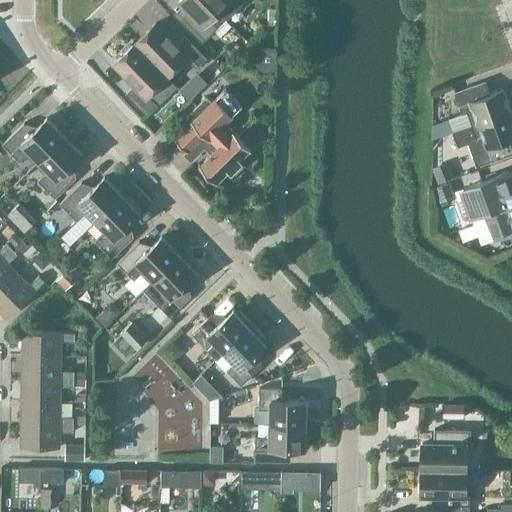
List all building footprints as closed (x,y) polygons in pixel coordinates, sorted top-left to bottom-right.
[(202,42),(226,18),(208,0),(178,0),(194,17),(186,25),(202,42)] [(208,0),(226,18),(244,0),(208,0)] [(155,22),(135,42),(167,76),(187,57),(196,66),(206,57),(185,35),(176,44),(155,22)] [(259,47),(259,33),(249,42),(239,52),(259,73),(259,72),(259,47)] [(167,76),(135,42),(114,62),(135,84),(126,92),(147,114),(157,105),(147,95),(167,76)] [(275,72),(276,47),(259,47),(259,72),(275,72)] [(471,125),(511,111),(503,88),(480,96),(476,85),(455,93),(462,113),(466,111),(471,124),(471,125)] [(225,88),(212,101),(206,96),(185,116),(192,122),(175,139),(186,151),(197,140),(204,148),(208,145),(213,151),(199,164),(216,181),(229,169),(231,171),(241,161),(239,159),(250,148),(225,122),(242,105),(225,88)] [(471,125),(471,124),(452,131),(458,146),(468,142),(476,166),(503,156),(497,141),(511,135),(511,113),(511,111),(471,125)] [(35,164),(64,135),(47,117),(32,131),(24,122),(2,143),(19,161),(26,154),(35,164)] [(82,153),(64,135),(35,164),(44,173),(37,179),(54,197),(76,176),(68,167),(82,153)] [(454,177),(448,162),(432,168),(437,183),(454,177)] [(477,234),(493,228),(497,239),(511,233),(511,179),(509,171),(462,188),(473,216),(470,217),(477,234)] [(96,219),(122,194),(104,176),(90,190),(81,181),(59,203),(77,220),(83,213),(93,223),(96,220),(96,219)] [(451,197),(446,184),(433,189),(438,202),(451,197)] [(96,219),(96,220),(105,229),(95,239),(112,256),(133,235),(125,227),(139,213),(122,194),(96,219)] [(256,194),(243,195),(243,204),(257,203),(256,194)] [(7,214),(24,231),(36,220),(19,202),(7,214)] [(8,240),(14,246),(22,238),(16,232),(8,240)] [(150,282),(179,254),(161,235),(147,249),(139,240),(117,262),(134,279),(141,273),(149,282),(150,282)] [(14,246),(12,248),(17,253),(18,254),(28,244),(22,238),(14,246)] [(0,259),(12,248),(7,242),(0,248),(0,259)] [(12,248),(0,259),(0,291),(18,273),(8,263),(17,253),(12,248)] [(50,260),(42,251),(33,259),(41,268),(50,260)] [(197,272),(179,254),(150,282),(149,282),(142,288),(169,316),(191,295),(182,286),(197,272)] [(56,279),(65,289),(76,278),(67,269),(63,272),(56,279)] [(18,273),(0,291),(0,310),(7,317),(44,281),(38,275),(29,284),(18,273)] [(101,309),(102,310),(110,319),(120,310),(111,301),(101,309)] [(191,332),(216,358),(224,351),(253,324),(239,310),(236,313),(233,309),(216,325),(208,317),(191,332)] [(131,322),(121,331),(136,347),(146,338),(131,322)] [(266,338),(253,324),(224,351),(234,361),(226,369),(241,385),(258,369),(249,360),(266,344),(263,340),(266,338)] [(22,354),(61,355),(61,340),(75,340),(75,332),(22,331),(22,354)] [(173,361),(184,350),(172,338),(161,349),(173,361)] [(21,377),(74,378),(74,370),(60,370),(61,355),(22,354),(21,377)] [(192,382),(201,392),(210,383),(201,373),(192,382)] [(21,377),(21,400),(60,400),(60,385),(73,386),(74,386),(74,378),(21,377)] [(259,387),(259,409),(270,409),(270,423),(305,423),(305,407),(309,404),(305,401),(306,399),(304,399),(301,396),(297,399),(282,399),(283,387),(259,387)] [(21,400),(21,423),(73,423),(73,416),(60,416),(60,400),(21,400)] [(443,417),(448,405),(426,404),(425,414),(443,417)] [(448,405),(443,417),(463,417),(463,405),(448,405)] [(73,416),(73,423),(85,424),(85,415),(73,415),(73,416)] [(73,423),(21,423),(20,446),(59,447),(60,431),(73,431),(73,425),(73,423)] [(305,423),(270,423),(270,437),(255,437),(254,459),(282,459),(283,447),(305,447),(305,423)] [(421,468),(479,469),(479,456),(475,452),(466,452),(466,444),(470,444),(470,429),(434,428),(434,442),(422,442),(422,459),(427,459),(427,466),(422,466),(421,468)] [(65,459),(85,459),(85,444),(65,444),(65,459)] [(209,451),(209,461),(210,462),(223,462),(223,445),(209,445),(209,451)] [(41,467),(19,467),(18,481),(41,481),(41,467)] [(63,482),(63,468),(41,467),(41,481),(63,482)] [(119,486),(119,468),(104,468),(103,485),(119,486)] [(120,468),(120,483),(147,483),(147,469),(120,468)] [(479,469),(421,468),(422,470),(427,469),(427,477),(421,477),(421,494),(433,494),(433,508),(469,509),(469,493),(465,493),(465,485),(475,486),(479,482),(479,469)] [(161,469),(160,485),(200,486),(201,470),(161,469)] [(241,470),(241,485),(255,486),(280,486),(280,470),(256,470),(241,470)] [(281,492),(293,492),(293,489),(320,489),(320,487),(320,471),(281,470),(281,492)] [(40,499),(40,506),(51,506),(51,487),(41,487),(40,499)]
